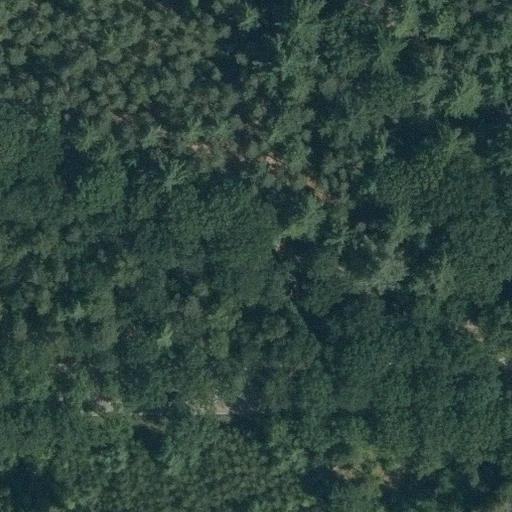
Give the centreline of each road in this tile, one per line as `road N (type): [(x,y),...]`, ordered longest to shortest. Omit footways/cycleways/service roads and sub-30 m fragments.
road 1 (track): [(0,142),(511,340)]
road 2 (tertiary): [(511,398),(0,404)]
road 3 (track): [(318,0),(511,290)]
